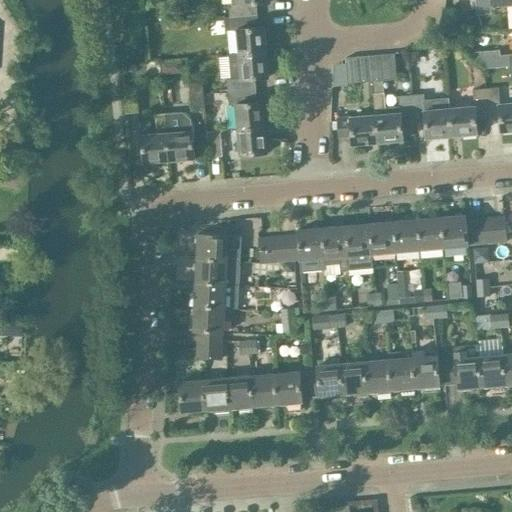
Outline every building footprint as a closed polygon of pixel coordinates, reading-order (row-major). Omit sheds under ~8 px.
[(270,2),(269,0),(230,0),(231,5),(228,5),(229,17),(256,15),(255,3),(270,2)] [(257,27),(256,15),(229,17),(230,30),(237,29),(239,53),(266,50),(264,27),(257,27)] [(269,77),(266,50),(239,53),(241,77),(227,79),(228,91),(255,89),(254,78),(269,77)] [(396,79),(394,54),(382,55),(384,80),(396,79)] [(384,80),(382,55),(370,56),(371,81),(384,80)] [(371,81),(370,56),(358,57),(359,82),(371,81)] [(359,82),(358,57),(346,58),(348,83),(359,82)] [(201,82),(189,83),(192,108),(204,107),(201,82)] [(511,131),(511,102),(499,104),(498,87),(485,89),(487,117),(499,115),(501,132),(511,131)] [(135,89),(123,90),(126,115),(138,114),(135,89)] [(256,102),(255,89),(228,91),(229,104),(236,104),(238,128),(265,126),(263,102),(256,102)] [(487,117),(485,89),(472,90),(474,106),(449,108),(451,137),(477,135),(476,118),(487,117)] [(451,137),(449,108),(425,110),(424,94),(410,95),(413,123),(425,122),(426,139),(451,137)] [(413,123),(410,95),(397,97),(399,113),(374,115),(376,143),(402,141),(401,124),(413,123)] [(164,113),(166,133),(169,161),(194,159),(192,131),(178,132),(176,112),(164,113)] [(376,143),(374,115),(337,118),(338,139),(351,138),(352,145),(376,143)] [(267,152),(265,126),(238,128),(240,154),(267,152)] [(219,131),(206,132),(209,158),(222,157),(219,131)] [(169,161),(166,133),(142,135),(145,163),(169,161)] [(468,246),(465,216),(441,218),(444,248),(468,246)] [(504,217),(482,218),(485,244),(506,242),(504,217)] [(444,248),(441,218),(417,220),(419,250),(444,248)] [(485,244),(482,218),(471,219),(473,245),(485,244)] [(419,250),(417,220),(393,222),(395,252),(419,250)] [(395,252),(393,222),(369,224),(372,254),(395,252)] [(372,254),(369,224),(345,226),(349,271),(374,269),(372,254)] [(349,271),(345,226),(321,228),(325,258),(325,266),(340,264),(340,272),(349,271)] [(325,258),(321,228),(297,230),(299,260),(325,258)] [(241,236),(228,235),(199,233),(197,259),(240,262),(241,236)] [(295,260),(293,235),(280,236),(282,261),(295,260)] [(282,261),(280,236),(258,238),(261,263),(282,261)] [(490,247),(473,249),(475,263),(491,262),(490,247)] [(238,286),(240,262),(197,259),(196,283),(225,285),(225,286),(238,286)] [(489,279),(476,280),(477,288),(490,287),(489,279)] [(409,281),(398,282),(400,304),(411,303),(409,281)] [(224,309),(225,286),(225,285),(196,283),(195,307),(224,309)] [(450,284),(451,300),(462,299),(460,283),(450,284)] [(462,286),(463,299),(473,298),(471,285),(462,286)] [(491,296),(490,287),(477,288),(478,297),(491,296)] [(432,289),(423,290),(424,302),(433,302),(432,289)] [(351,291),(352,309),(364,308),(362,290),(351,291)] [(424,302),(423,290),(414,290),(415,303),(424,302)] [(384,293),(376,294),(377,306),(386,306),(384,293)] [(377,306),(376,294),(367,294),(368,307),(377,306)] [(336,297),(327,298),(328,311),(337,310),(336,297)] [(328,311),(327,298),(318,299),(320,311),(328,311)] [(342,301),(343,309),(351,309),(350,301),(342,301)] [(447,318),(446,305),(437,306),(439,318),(447,318)] [(434,319),(433,306),(424,307),(425,320),(434,319)] [(223,333),(224,309),(195,307),(194,332),(223,333)] [(295,317),(294,308),(281,309),(282,318),(295,317)] [(393,310),(385,311),(386,323),(395,323),(393,310)] [(386,323),(385,311),(376,311),(377,324),(386,323)] [(345,314),(336,315),(338,328),(346,327),(345,314)] [(510,327),(509,314),(500,315),(501,327),(510,327)] [(338,328),(336,315),(328,316),(329,328),(338,328)] [(500,315),(491,315),(492,328),(501,327),(500,315)] [(295,325),(295,317),(282,318),(283,327),(295,325)] [(296,334),(295,325),(283,327),(283,335),(296,334)] [(197,337),(196,357),(221,359),(223,338),(197,337)] [(256,340),(248,341),(249,354),(257,353),(256,340)] [(249,354),(248,341),(240,342),(241,354),(249,354)] [(482,387),(480,357),(478,344),(454,346),(455,359),(460,358),(463,389),(468,389),(468,392),(481,391),(480,387),(482,387)] [(438,387),(440,386),(437,352),(425,353),(424,351),(413,352),(413,358),(412,358),(415,389),(425,388),(425,391),(438,390),(438,387)] [(415,389),(412,358),(401,359),(400,352),(388,353),(389,360),(391,391),(401,390),(401,393),(414,392),(414,389),(415,389)] [(511,353),(503,355),(506,385),(511,384),(511,353)] [(506,385),(503,355),(480,357),(482,387),(491,387),(492,390),(505,389),(504,385),(506,385)] [(463,389),(460,358),(455,359),(442,360),(444,385),(457,384),(458,389),(463,389)] [(391,391),(389,360),(365,362),(367,393),(377,392),(377,395),(390,394),(390,391),(391,391)] [(367,393),(365,362),(341,364),(343,395),(353,394),(353,397),(367,396),(366,393),(367,393)] [(343,395),(341,364),(316,366),(319,397),(329,396),(330,399),(342,398),(342,395),(343,395)] [(302,397),(315,396),(313,371),(298,372),(300,402),(302,402),(302,397)] [(301,406),(300,402),(298,372),(276,374),(278,404),(287,404),(287,407),(301,406)] [(278,404),(276,374),(251,376),(254,406),(263,406),(264,409),(277,408),(276,404),(278,404)] [(254,406),(251,376),(227,378),(230,408),(239,408),(240,411),(253,410),(253,407),(254,406)] [(230,408),(227,378),(203,380),(206,410),(216,410),(216,413),(229,412),(228,409),(230,408)] [(206,410),(203,380),(178,383),(181,412),(192,412),(192,415),(205,414),(205,411),(206,410)]
